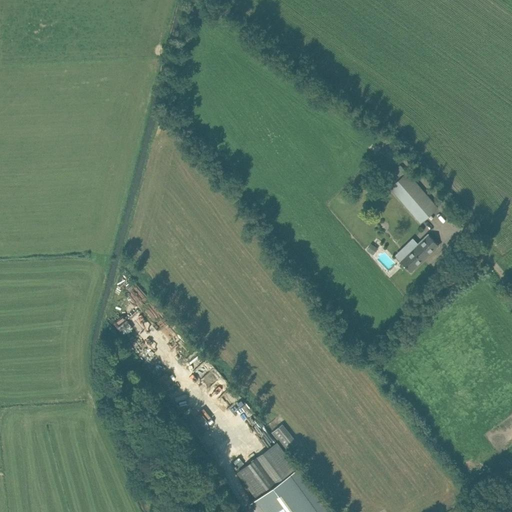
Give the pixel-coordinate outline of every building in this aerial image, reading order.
[(376,157),(368,163),(381,177),(388,171),(376,157)] [(389,187),(420,223),(437,208),(400,164),(383,180),(389,187)] [(428,235),(401,261),(411,272),(438,246),(428,235)] [(106,319),(113,321),(121,297),(113,295),(106,319)] [(116,329),(126,340),(134,332),(125,321),(116,329)] [(297,443),(282,423),(271,432),(286,451),(297,443)] [(256,497),(296,468),(277,443),(238,472),(256,497)] [(328,511),(297,469),(249,503),(255,511),(328,511)]
